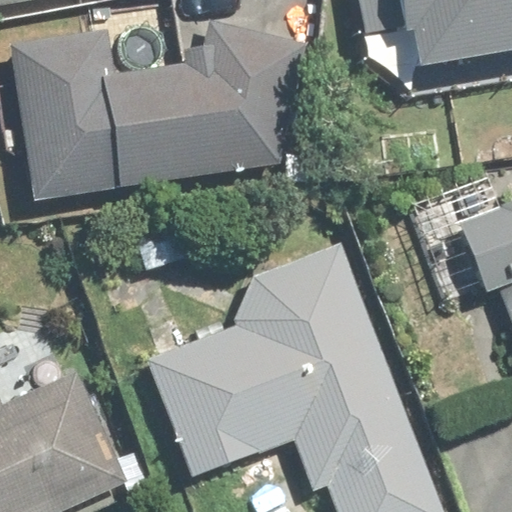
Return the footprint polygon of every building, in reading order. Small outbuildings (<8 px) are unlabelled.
[(0,0),(0,14),(71,0),(0,0)] [(511,65),(511,0),(361,0),(377,89),(511,65)] [(285,120),(292,78),(271,39),(216,33),(182,69),(118,81),(110,36),(8,54),(37,215),(241,178),(285,120)] [(492,310),(461,321),(488,392),(511,382),(511,212),(502,217),(486,175),(410,204),(426,248),(463,234),(492,310)] [(185,217),(135,235),(150,279),(201,261),(185,217)] [(316,500),(329,494),(336,511),(451,511),(344,250),(255,284),(234,337),(148,373),(194,486),(294,445),(316,500)] [(77,384),(4,418),(0,410),(0,511),(76,511),(125,490),(77,384)]
